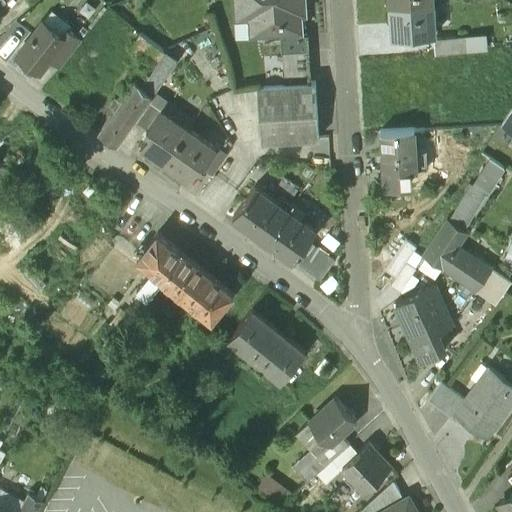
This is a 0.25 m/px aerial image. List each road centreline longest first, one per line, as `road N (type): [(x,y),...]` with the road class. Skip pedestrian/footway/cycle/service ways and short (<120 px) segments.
road 1 (residential): [(362,352),(260,268),(0,82)]
road 2 (residential): [(362,352),(343,0)]
road 3 (residential): [(458,511),(411,421),(362,352)]
